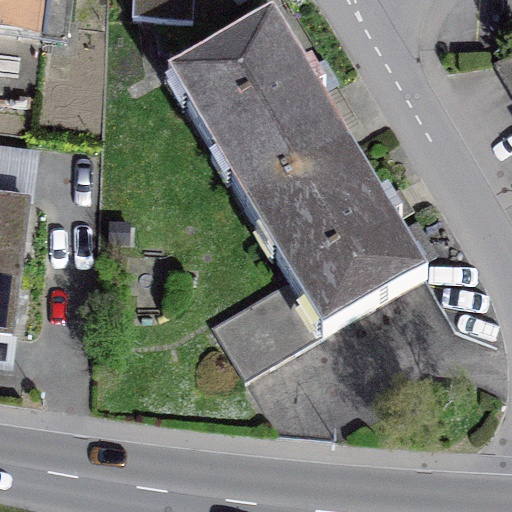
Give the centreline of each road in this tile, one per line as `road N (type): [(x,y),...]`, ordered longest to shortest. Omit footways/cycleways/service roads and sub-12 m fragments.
road 1 (secondary): [(321,511),(0,462)]
road 2 (residential): [(511,275),(350,0)]
